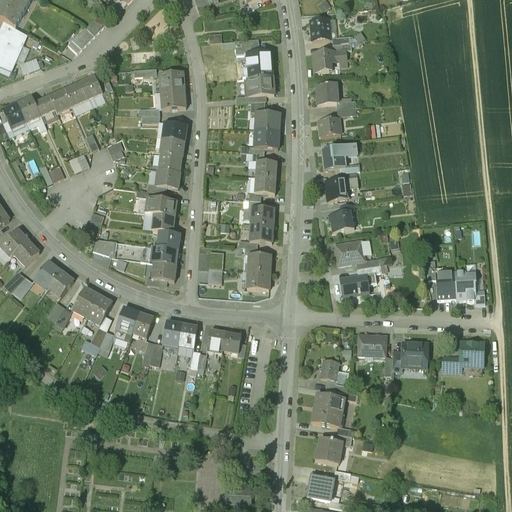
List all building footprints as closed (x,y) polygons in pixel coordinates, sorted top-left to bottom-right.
[(14,32),(31,0),(7,0),(0,14),(0,23),(4,26),(14,32)] [(122,0),(118,0),(108,11),(115,18),(128,6),(122,0)] [(211,0),(193,0),(198,15),(210,11),(207,3),(212,1),(211,0)] [(252,6),(248,8),(241,10),(243,16),(254,12),(252,6)] [(86,31),(94,39),(107,26),(99,18),(86,31)] [(328,23),(310,24),(311,44),(330,43),(329,41),(328,23)] [(14,32),(4,26),(0,35),(0,69),(11,74),(26,38),(14,32)] [(85,30),(67,48),(76,57),(94,39),(86,31),(85,30)] [(365,41),(361,34),(355,38),(359,45),(365,41)] [(221,37),(209,38),(209,47),(222,46),(221,37)] [(332,41),(332,48),(351,47),(351,40),(332,41)] [(246,57),(255,56),(255,43),(235,45),(236,59),(247,59),(246,57)] [(333,54),(313,56),(315,76),(330,75),(329,65),(347,63),(347,54),(347,53),(333,54)] [(247,59),(248,82),(273,80),(271,55),(255,56),(246,57),(247,59)] [(40,71),(36,61),(26,65),(29,75),(40,71)] [(0,76),(8,80),(11,74),(0,69),(0,76)] [(156,72),(133,74),(134,80),(156,79),(156,72)] [(159,78),(160,96),(184,94),(183,76),(159,78)] [(79,87),(87,104),(102,98),(103,97),(98,88),(95,80),(79,87)] [(275,98),(273,80),(248,82),(249,99),(249,100),(266,99),(275,98)] [(104,85),(98,88),(103,97),(102,98),(103,100),(110,97),(104,85)] [(87,104),(79,87),(64,93),(72,111),(87,104)] [(336,87),(316,88),(318,108),(337,107),(337,106),(337,105),(336,87)] [(72,111),(64,93),(50,100),(56,113),(57,117),(72,111)] [(186,112),(184,94),(160,96),(162,114),(186,112)] [(251,106),(265,105),(267,105),(266,99),(249,100),(249,99),(236,100),(236,107),(251,106)] [(18,107),(26,126),(41,120),(35,106),(32,100),(18,107)] [(56,113),(50,100),(35,106),(41,120),(56,113)] [(337,106),(337,107),(337,113),(356,111),(362,111),(362,103),(337,105),(337,106)] [(259,115),(265,116),(265,105),(251,106),(250,116),(259,116),(259,115)] [(26,126),(18,107),(2,113),(11,133),(26,126)] [(159,111),(141,112),(141,119),(159,119),(159,111)] [(356,111),(337,113),(338,120),(356,118),(356,111)] [(259,116),(258,134),(279,135),(281,117),(265,116),(259,115),(259,116)] [(341,137),(339,121),(319,123),(321,139),(341,137)] [(3,126),(0,127),(0,134),(3,142),(9,140),(3,126)] [(165,126),(163,143),(184,146),(186,129),(165,126)] [(278,153),(279,135),(258,134),(257,150),(257,151),(265,152),(278,153)] [(99,152),(92,137),(85,140),(92,155),(99,152)] [(182,161),(184,146),(163,143),(160,159),(182,161)] [(107,151),(113,164),(124,159),(121,153),(123,153),(120,145),(107,151)] [(264,158),(265,152),(257,151),(257,150),(241,149),(240,156),(252,157),(264,158)] [(357,149),(322,152),(324,173),(337,171),(337,170),(343,169),(342,159),(357,158),(357,149)] [(84,156),(69,162),(75,176),(90,169),(84,156)] [(264,165),(264,158),(252,157),(252,165),(256,166),(256,164),(264,165)] [(180,177),(182,161),(160,159),(158,174),(180,177)] [(20,166),(17,161),(11,164),(20,183),(24,181),(17,168),(20,166)] [(256,166),(255,181),(276,182),(277,166),(264,165),(256,164),(256,166)] [(337,170),(337,171),(337,177),(356,175),(360,174),(359,168),(343,169),(337,170)] [(48,175),(45,169),(40,172),(47,188),(53,186),(48,175)] [(64,180),(59,170),(48,175),(53,186),(64,180)] [(178,193),(180,177),(158,174),(156,189),(156,190),(166,191),(178,193)] [(337,177),(338,184),(351,182),(357,181),(356,175),(337,177)] [(275,198),(276,182),(255,181),(254,196),(254,197),(261,198),(275,198)] [(338,184),(326,185),(328,205),(346,202),(345,193),(352,192),(351,182),(338,184)] [(404,187),(405,198),(412,197),(412,186),(404,187)] [(148,188),(147,195),(152,196),(165,198),(166,191),(156,190),(156,189),(148,188)] [(148,201),(151,202),(152,196),(147,195),(135,193),(135,200),(148,202),(148,201)] [(261,205),(261,198),(254,197),(254,196),(249,196),(249,204),(261,205)] [(151,202),(148,201),(148,202),(146,217),(156,218),(174,221),(176,205),(151,202)] [(341,209),(342,216),(349,215),(349,216),(354,215),(353,207),(341,209)] [(0,229),(10,223),(1,210),(0,210),(0,229)] [(252,212),(251,228),(273,229),(274,212),(260,211),(252,211),(252,212)] [(342,216),(330,218),(333,236),(352,233),(349,216),(349,215),(342,216)] [(103,220),(92,217),(86,237),(98,240),(103,220)] [(172,237),(174,221),(156,218),(154,234),(161,235),(172,237)] [(229,227),(221,226),(221,234),(229,235),(229,227)] [(272,247),(273,229),(251,228),(249,245),(249,246),(257,246),(272,247)] [(0,249),(11,261),(14,258),(28,245),(17,233),(0,249)] [(388,235),(393,269),(404,268),(398,234),(388,235)] [(172,237),(161,235),(159,251),(178,254),(180,238),(172,237)] [(114,245),(96,243),(93,254),(109,259),(111,255),(113,255),(114,245)] [(39,257),(28,245),(14,258),(25,270),(39,257)] [(361,245),(335,248),(338,270),(356,267),(364,266),(364,265),(361,245)] [(159,251),(154,251),(152,266),(154,267),(176,269),(178,254),(159,251)] [(208,272),(222,273),(223,256),(210,254),(208,272)] [(249,259),(248,275),(269,276),(270,259),(257,258),(249,258),(249,259)] [(372,263),(373,270),(390,267),(389,261),(372,263)] [(118,262),(115,271),(124,274),(127,265),(118,262)] [(356,267),(357,272),(373,270),(372,263),(364,265),(364,266),(356,267)] [(47,294),(50,289),(61,275),(49,265),(34,284),(47,294)] [(176,269),(154,267),(152,282),(152,283),(167,285),(175,286),(177,269),(176,269)] [(357,272),(358,280),(366,278),(380,276),(379,269),(373,270),(357,272)] [(222,273),(208,272),(207,287),(221,287),(222,273)] [(74,284),(61,275),(50,289),(63,298),(74,284)] [(268,294),(269,276),(248,275),(247,293),(268,294)] [(465,275),(455,276),(456,305),(466,304),(466,305),(474,305),(475,305),(474,295),(475,295),(475,287),(476,287),(475,276),(465,277),(465,275)] [(4,289),(11,297),(12,296),(17,290),(26,281),(19,276),(4,289)] [(439,305),(456,305),(455,276),(437,277),(439,305)] [(358,280),(341,282),(343,300),(369,296),(366,278),(358,280)] [(33,287),(26,281),(17,290),(25,296),(33,287)] [(152,283),(152,282),(148,281),(147,288),(166,291),(167,285),(152,283)] [(17,290),(12,296),(20,302),(25,296),(17,290)] [(73,314),(86,321),(99,299),(85,292),(73,314)] [(484,294),(475,295),(474,295),(475,305),(474,305),(474,309),(485,308),(484,294)] [(113,307),(99,299),(86,321),(101,329),(113,307)] [(56,307),(46,319),(55,325),(64,312),(56,307)] [(132,339),(133,337),(140,317),(124,311),(116,334),(132,339)] [(64,312),(55,325),(64,331),(71,316),(64,312)] [(154,322),(140,317),(133,337),(147,342),(154,322)] [(178,352),(179,350),(183,328),(166,325),(162,349),(178,352)] [(198,331),(183,328),(179,350),(194,352),(198,331)] [(99,332),(89,351),(98,355),(107,336),(99,332)] [(215,353),(223,355),(226,337),(210,334),(207,355),(215,357),(215,353)] [(107,336),(98,355),(108,360),(115,338),(107,336)] [(242,339),(226,337),(223,355),(237,357),(239,347),(240,347),(242,339)] [(386,340),(359,339),(358,359),(385,360),(386,340)] [(155,347),(147,345),(144,357),(152,359),(154,348),(155,347)] [(246,348),(240,347),(239,347),(237,357),(237,360),(244,361),(246,348)] [(427,356),(427,348),(403,347),(403,356),(402,370),(403,370),(426,371),(426,367),(429,365),(430,359),(427,356)] [(481,369),(482,348),(462,347),(462,362),(462,368),(481,369)] [(163,350),(154,348),(152,359),(149,368),(159,370),(163,350)] [(352,363),(352,353),(344,353),(344,363),(352,363)] [(200,356),(193,355),(190,372),(197,373),(200,357),(200,356)] [(402,370),(403,356),(392,356),(392,362),(392,374),(403,374),(403,370),(402,370)] [(207,359),(200,357),(197,373),(197,376),(202,377),(203,372),(205,373),(207,359)] [(462,368),(462,362),(444,362),(443,374),(462,374),(462,368)] [(123,372),(129,374),(133,365),(126,363),(123,372)] [(339,366),(323,363),(320,382),(336,384),(339,366)] [(101,380),(107,371),(101,368),(96,376),(101,380)] [(178,372),(176,381),(185,383),(186,374),(178,372)] [(327,383),(327,386),(347,390),(349,376),(338,374),(336,384),(327,383)] [(327,386),(325,393),(346,396),(347,390),(327,386)] [(346,396),(345,402),(356,405),(357,398),(346,396)] [(341,401),(317,397),(312,427),(338,432),(339,432),(340,431),(342,418),(338,417),(341,401)] [(338,432),(337,438),(352,440),(353,441),(355,433),(340,431),(339,432),(338,432)] [(334,437),(333,444),(340,445),(340,448),(350,450),(352,440),(337,438),(334,437)] [(333,444),(320,441),(318,453),(317,452),(315,464),(336,468),(340,448),(340,445),(333,444)] [(350,477),(335,474),(334,482),(349,485),(350,477)] [(333,486),(312,482),(308,501),(330,505),(333,486)] [(225,506),(251,508),(253,487),(226,485),(225,506)]
